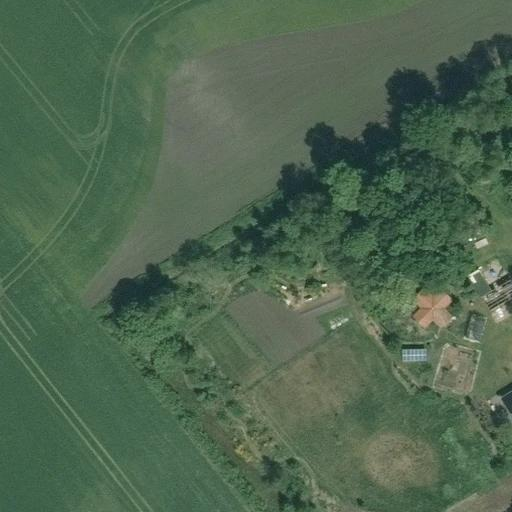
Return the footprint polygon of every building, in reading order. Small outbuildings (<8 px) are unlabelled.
[(476,239),(484,222),(474,217),(466,235),(476,239)] [(479,282),(500,272),(497,265),(475,275),(479,282)] [(431,317),(439,325),(449,316),(441,308),(449,300),(439,290),(431,298),(423,290),(414,299),(422,308),(414,316),(423,325),(431,317)] [(502,326),(511,320),(511,307),(496,316),(502,326)] [(411,368),(431,367),(430,353),(411,353),(411,368)]
